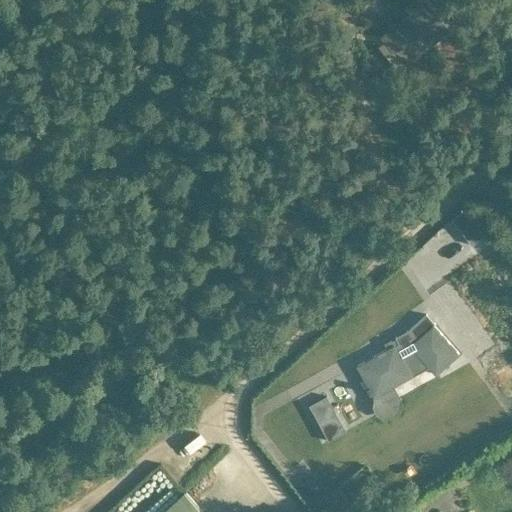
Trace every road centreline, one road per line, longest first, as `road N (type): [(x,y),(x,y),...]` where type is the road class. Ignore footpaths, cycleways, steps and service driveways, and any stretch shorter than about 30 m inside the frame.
road 1 (unclassified): [(511,147),(246,383),(230,414)]
road 2 (track): [(230,414),(185,377),(140,356),(98,350),(0,364)]
road 3 (unclassified): [(230,414),(64,511)]
